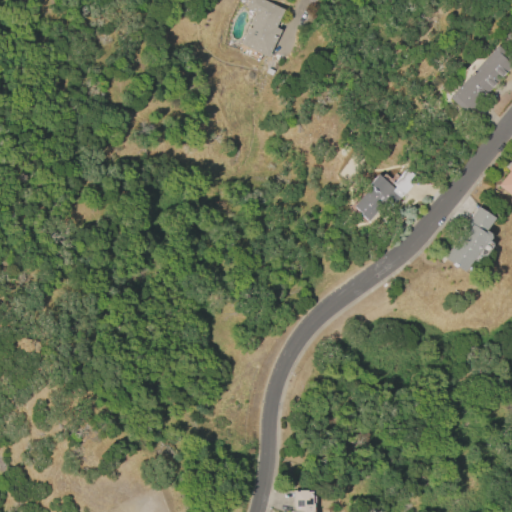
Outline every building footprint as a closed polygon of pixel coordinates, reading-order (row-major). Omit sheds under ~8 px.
[(247,0),(262,0),(282,10),(274,27),(279,30),(266,57),(239,44),(247,27),(248,28),(249,26),(248,25),(254,13),(243,8),(247,0)] [(447,98),(495,45),(511,61),(511,65),(465,115),(447,98)] [(506,169),(511,161),(511,198),(497,185),(508,171),(506,169)] [(367,222),(358,215),(359,213),(351,206),(368,187),(366,185),(376,175),(392,189),(394,186),(391,184),(404,169),(412,175),(408,180),(412,184),(387,212),(380,207),(367,222)] [(443,258),(466,224),(465,223),(476,207),(493,218),(484,231),(488,234),(489,238),(486,242),(483,242),(462,273),(443,258)] [(287,511),(292,511),(292,504),(292,505),(292,492),(296,492),(296,490),(305,490),(305,492),(310,492),(310,496),(313,496),(313,504),(312,504),(312,511),(287,511)]
